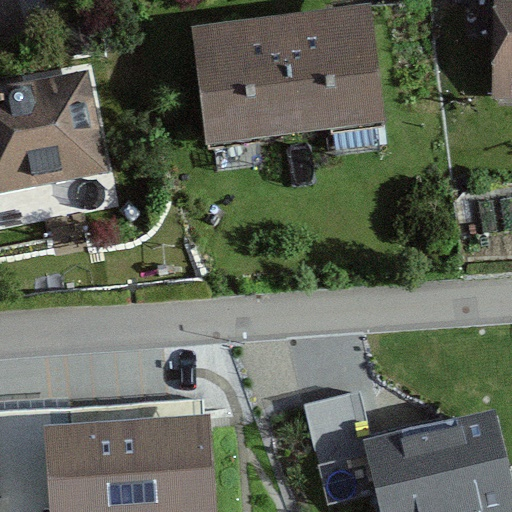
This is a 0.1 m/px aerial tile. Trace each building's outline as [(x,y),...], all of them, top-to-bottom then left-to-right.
[(511,70),(511,0),(500,0),(499,71),(511,70)] [(212,141),(376,121),(364,24),(200,45),(212,141)] [(33,102),(26,93),(18,92),(0,94),(0,173),(28,168),(30,180),(98,167),(84,92),(33,102)] [(372,454),(385,511),(487,511),(510,507),(491,426),(372,454)] [(211,511),(205,429),(49,440),(54,511),(211,511)]
